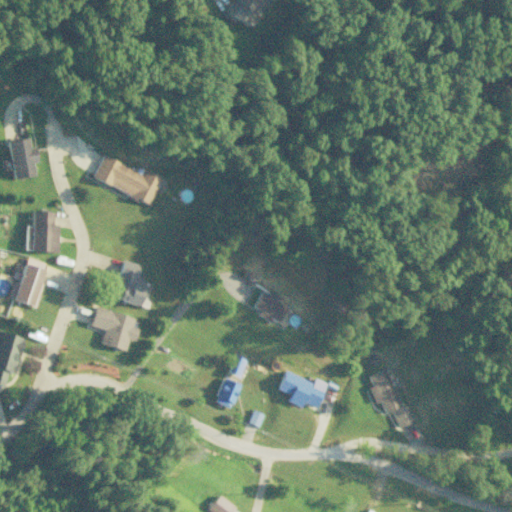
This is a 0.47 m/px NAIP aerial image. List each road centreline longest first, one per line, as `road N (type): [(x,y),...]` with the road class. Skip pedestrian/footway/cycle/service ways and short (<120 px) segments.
road 1 (residential): [(0,431),(41,392),(77,379),(223,443),(270,456),(331,454)]
road 2 (residential): [(48,124),(79,253),(41,392)]
road 3 (residential): [(502,511),(398,470),(331,454)]
